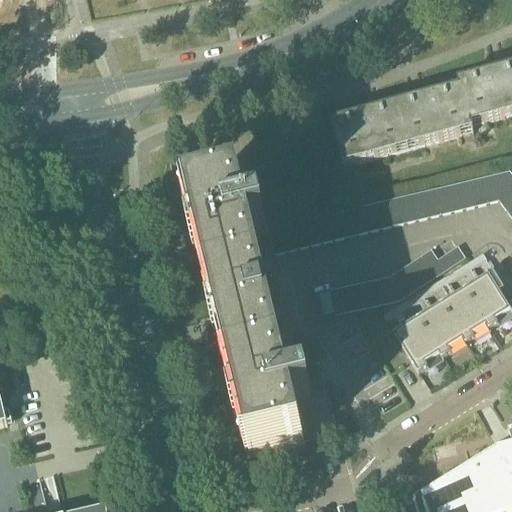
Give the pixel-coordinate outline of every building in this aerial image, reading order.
[(511,120),(511,73),(459,87),(461,93),(462,93),(472,131),(473,131),(511,120)] [(462,93),(461,93),(396,111),(408,155),(474,137),(473,131),(472,131),(462,93)] [(408,155),(396,111),(332,129),(344,172),(408,155)] [(510,176),(482,183),(488,208),(499,206),(510,176)] [(511,211),(511,179),(510,176),(499,206),(507,215),(511,211)] [(476,211),(488,208),(482,183),(470,186),(476,211)] [(464,214),(476,211),(470,186),(458,189),(464,214)] [(452,217),(464,214),(458,189),(446,191),(452,217)] [(198,258),(206,292),(263,278),(254,240),(268,236),(267,234),(265,223),(250,226),(241,191),(185,205),(193,240),(191,241),(196,259),(198,258)] [(446,191),(435,194),(441,220),(452,217),(446,191)] [(429,222),(441,220),(435,194),(423,197),(429,222)] [(417,225),(429,222),(423,197),(411,200),(417,225)] [(405,228),(417,225),(411,200),(399,203),(405,228)] [(393,231),(405,228),(399,203),(387,206),(393,231)] [(393,231),(387,206),(375,208),(381,234),(393,231)] [(369,236),(381,234),(375,208),(363,211),(369,236)] [(357,239),(369,236),(363,211),(351,214),(357,239)] [(346,242),(357,239),(351,214),(340,217),(346,242)] [(334,245),(346,242),(340,217),(328,220),(334,245)] [(334,245),(328,220),(316,223),(322,248),(334,245)] [(310,250),(322,248),(316,223),(304,225),(310,250)] [(298,253),(310,250),(304,225),(292,228),(298,253)] [(286,256),(298,253),(292,228),(280,231),(286,256)] [(274,259),(286,256),(280,231),(267,234),(268,236),(274,259)] [(439,264),(446,276),(466,263),(459,251),(439,264)] [(421,261),(436,283),(446,276),(439,264),(431,254),(421,261)] [(388,327),(487,265),(484,259),(384,321),(388,327)] [(421,261),(411,268),(425,290),(436,283),(421,261)] [(425,290),(411,268),(400,275),(415,297),(425,290)] [(393,339),(394,338),(419,378),(428,373),(425,368),(439,359),(442,364),(451,358),(448,353),(462,344),(465,349),(475,343),(472,338),(486,330),(489,334),(498,329),(495,324),(510,315),(511,318),(511,315),(499,296),(504,293),(493,274),(487,278),(488,279),(393,338),(393,339)] [(390,282),(401,306),(415,297),(400,275),(390,282)] [(219,343),(227,377),(283,363),(263,278),(206,292),(214,326),(212,326),(217,344),(219,343)] [(401,306),(390,282),(378,284),(383,309),(397,306),(401,306)] [(383,309),(378,284),(366,287),(371,312),(383,309)] [(371,312),(366,287),(354,290),(360,315),(371,312)] [(360,315),(354,290),(342,292),(348,317),(360,315)] [(331,295),(336,319),(336,320),(348,317),(342,292),(331,295)] [(336,319),(331,295),(318,298),(323,322),(336,319)] [(248,463),(292,452),(304,449),(304,446),(338,438),(328,394),(311,398),(311,395),(292,399),(283,363),(227,377),(235,410),(233,410),(238,429),(239,428),(248,463)] [(413,499),(416,511),(511,511),(511,429),(507,431),(511,445),(511,448),(498,452),(497,449),(413,499)] [(372,493),(355,497),(358,511),(375,511),(376,511),(372,493)]
